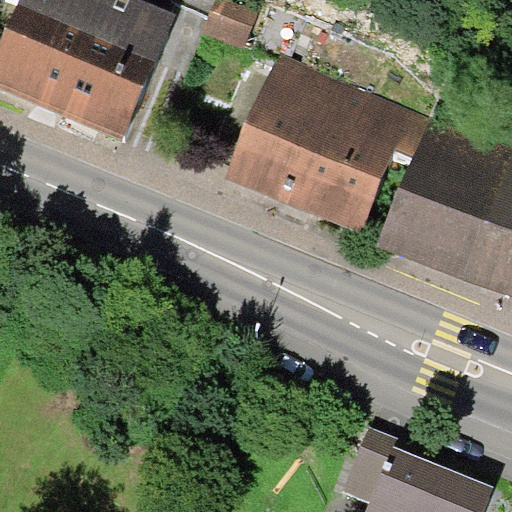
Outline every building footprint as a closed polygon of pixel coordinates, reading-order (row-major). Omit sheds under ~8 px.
[(20,0),(0,49),(0,91),(42,109),(123,143),(175,21),(125,0),(20,0)] [(221,0),(219,0),(204,36),(243,53),(259,16),(221,0)] [(281,54),(227,182),(286,206),(362,236),(397,155),(411,160),(428,118),(281,54)] [(511,149),(432,119),(376,251),(511,299),(511,149)] [(371,505),(393,450),(397,440),(370,429),(344,494),(371,505)] [(406,455),(393,450),(371,505),(368,511),(486,511),(495,490),(406,455)]
